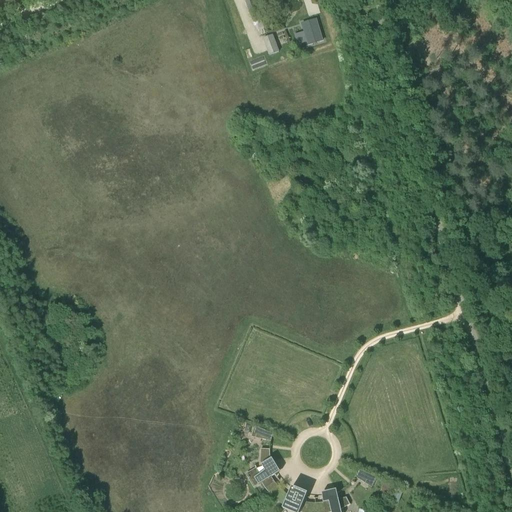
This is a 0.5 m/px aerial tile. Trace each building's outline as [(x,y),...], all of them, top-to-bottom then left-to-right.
[(251,20),(260,17),(253,0),(247,0),(244,1),(251,20)] [(323,41),(316,20),(301,24),(308,46),(323,41)] [(269,56),(279,52),(273,35),(262,39),(269,56)] [(254,69),(265,64),(263,59),(251,64),(254,69)] [(271,442),(272,438),(273,436),(273,434),(258,428),(257,430),(256,433),(255,438),(271,442)] [(272,497),(280,489),(277,485),(275,482),(273,480),(271,478),(279,473),(270,459),(260,466),(263,472),(258,475),(256,468),(257,468),(256,466),(255,467),(256,469),(245,475),(254,488),(262,483),(266,489),(270,495),(272,497)] [(369,486),(370,484),(371,481),(374,476),(359,470),(357,474),(356,475),(355,477),(369,486)] [(391,487),(384,484),(381,492),(388,495),(391,487)] [(306,503),(304,503),(308,494),(292,487),(283,508),(292,511),(314,511),(315,504),(309,504),(306,503)] [(324,504),(326,511),(341,511),(341,510),(344,508),(346,507),(350,505),(346,498),(339,500),(336,490),(322,493),(323,504),(324,504)]
